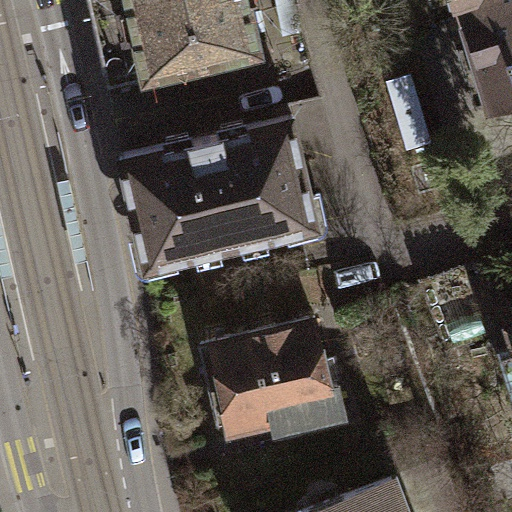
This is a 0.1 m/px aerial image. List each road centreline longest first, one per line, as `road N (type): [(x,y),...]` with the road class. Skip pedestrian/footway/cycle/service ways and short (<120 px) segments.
road 1 (primary): [(117,511),(125,428),(115,292),(48,0)]
road 2 (primary): [(0,364),(24,470),(62,511)]
